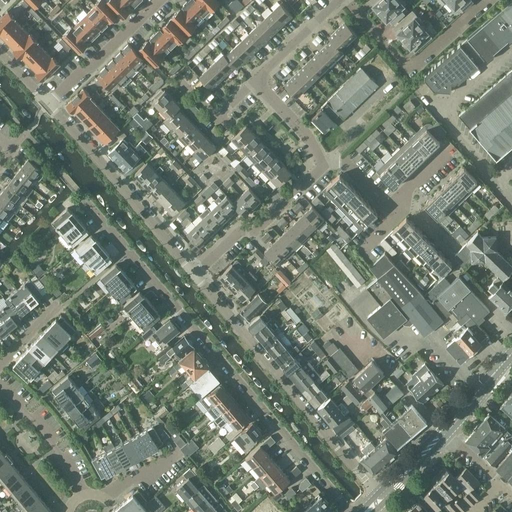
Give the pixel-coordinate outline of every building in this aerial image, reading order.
[(118,14),(104,0),(98,0),(94,4),(105,16),(109,20),(110,21),(118,14)] [(130,10),(119,0),(106,0),(106,1),(105,0),(104,0),(118,14),(122,18),(130,10)] [(138,2),(135,0),(119,0),(130,10),(129,9),(132,6),(133,7),(138,2)] [(191,0),(189,0),(183,6),(200,23),(203,19),(198,14),(202,11),(191,0)] [(205,0),(191,0),(202,11),(206,7),(210,12),(214,9),(205,0)] [(205,0),(214,9),(217,5),(213,0),(205,0)] [(374,9),(379,14),(394,0),(369,0),(369,1),(374,6),(375,5),(377,7),(374,9)] [(402,0),(394,0),(379,14),(383,19),(385,16),(387,19),(386,20),(391,25),(408,10),(404,5),(406,3),(402,0)] [(448,0),(446,2),(446,3),(453,10),(455,8),(459,12),(473,0),(448,0)] [(511,0),(497,12),(511,29),(511,0)] [(242,7),(237,2),(235,4),(237,6),(233,10),(236,13),(242,7)] [(281,3),(272,11),(284,24),(293,16),(281,3)] [(109,20),(105,16),(94,4),(93,5),(95,6),(87,13),(91,16),(102,29),(107,24),(106,23),(109,20)] [(200,23),(183,6),(176,13),(188,25),(192,21),(197,26),(200,23)] [(0,32),(14,19),(15,18),(8,11),(3,15),(2,15),(0,16),(0,32)] [(272,11),(264,19),(276,31),(284,24),(272,11)] [(403,41),(421,25),(423,23),(412,11),(393,28),(398,33),(399,32),(401,34),(399,36),(403,41)] [(511,29),(497,12),(483,25),(501,46),(509,40),(510,41),(511,39),(511,29)] [(102,29),(91,16),(87,13),(80,21),(95,36),(100,31),(99,30),(101,28),(102,29)] [(168,21),(179,33),(183,29),(188,34),(192,30),(175,13),(168,21)] [(14,19),(0,32),(0,33),(3,37),(2,38),(6,42),(21,27),(14,19)] [(264,19),(257,26),(269,39),(276,31),(264,19)] [(95,36),(80,21),(72,28),(87,44),(87,43),(86,42),(89,40),(90,41),(95,36)] [(168,21),(160,28),(177,45),(180,41),(175,37),(179,33),(168,21)] [(345,22),(337,30),(349,42),(357,34),(345,22)] [(421,25),(403,41),(407,46),(410,44),(412,46),(410,47),(415,52),(432,37),(421,25)] [(468,37),(468,38),(486,58),(488,60),(495,54),(494,52),(501,46),(483,25),(468,37)] [(257,26),(249,34),(261,46),(269,39),(257,26)] [(21,27),(6,42),(10,46),(11,45),(14,48),(29,34),(21,27)] [(87,44),(72,28),(71,27),(63,35),(79,52),(87,44)] [(160,28),(153,35),(165,47),(169,44),(173,48),(177,45),(160,28)] [(329,38),(331,40),(341,50),(341,49),(349,42),(337,30),(329,38)] [(14,48),(13,49),(21,57),(36,42),(38,41),(30,33),(29,34),(14,48)] [(249,34),(241,41),(253,54),(261,46),(249,34)] [(153,35),(146,42),(162,59),(166,55),(161,51),(165,47),(153,35)] [(486,58),(468,38),(461,44),(460,44),(425,74),(425,79),(434,90),(451,91),(452,83),(454,84),(457,81),(459,83),(479,65),(478,65),(486,58)] [(331,40),(324,47),(336,60),(344,52),(341,49),(341,50),(331,40)] [(241,41),(233,49),(245,61),(253,54),(241,41)] [(44,50),(36,42),(21,57),(22,56),(26,60),(25,61),(29,65),(44,50)] [(162,59),(146,42),(139,49),(150,62),(155,58),(159,62),(162,59)] [(120,51),(120,52),(135,67),(143,59),(128,44),(123,49),(124,50),(122,53),(120,51)] [(324,47),(316,55),(328,67),(336,60),(324,47)] [(233,49),(226,56),(235,66),(235,67),(237,69),(245,61),(233,49)] [(44,50),(29,65),(33,69),(34,68),(37,71),(51,57),(44,50)] [(113,59),(112,59),(128,75),(135,67),(120,52),(115,57),(116,58),(114,60),(113,59)] [(224,53),(215,62),(227,74),(235,67),(235,66),(226,56),(224,53)] [(316,55),(308,62),(320,75),(328,67),(316,55)] [(37,71),(36,72),(43,80),(51,72),(52,73),(56,69),(55,68),(60,63),(53,56),(52,57),(51,57),(37,71)] [(105,67),(120,82),(128,75),(112,59),(107,64),(108,65),(106,68),(105,67)] [(215,62),(208,69),(220,81),(227,74),(215,62)] [(308,62),(300,70),(312,82),(320,75),(308,62)] [(367,68),(378,80),(383,76),(371,64),(367,68)] [(120,82),(105,67),(100,72),(101,73),(98,76),(112,90),(120,82)] [(344,118),(378,86),(361,68),(320,108),(322,109),(312,119),(325,131),(335,122),(333,120),(340,113),(344,118)] [(220,81),(208,69),(199,77),(211,89),(220,81)] [(511,69),(459,115),(470,128),(497,159),(511,146),(511,69)] [(300,70),(293,77),(304,90),(312,82),(300,70)] [(161,76),(152,84),(156,89),(163,82),(164,79),(161,76)] [(304,90),(293,77),(284,85),(296,97),(304,90)] [(74,112),(75,111),(89,97),(91,96),(83,88),(66,104),(74,112)] [(153,102),(161,110),(173,98),(165,90),(153,102)] [(82,118),(83,119),(97,105),(89,97),(75,111),(78,114),(77,115),(81,119),(82,118)] [(161,110),(168,117),(179,107),(179,108),(181,106),(173,98),(161,110)] [(182,104),(189,112),(195,106),(191,101),(188,98),(182,104)] [(411,98),(404,104),(410,111),(417,106),(411,98)] [(89,127),(90,126),(104,112),(97,105),(83,119),(85,122),(84,123),(89,127)] [(128,112),(130,114),(137,108),(134,106),(128,112)] [(189,112),(197,120),(203,114),(195,106),(189,112)] [(174,127),(186,115),(179,108),(179,107),(168,117),(162,122),(170,130),(174,127)] [(137,108),(130,114),(133,116),(139,110),(137,108)] [(92,131),(96,135),(112,120),(104,112),(90,126),(93,130),(92,131)] [(203,114),(197,120),(204,127),(210,121),(203,114)] [(382,123),(386,128),(396,118),(392,114),(382,123)] [(174,127),(181,134),(181,135),(194,123),(186,115),(174,127)] [(143,127),(150,120),(147,116),(140,123),(143,127)] [(139,124),(133,118),(129,122),(135,128),(139,124)] [(112,120),(96,135),(97,134),(100,137),(99,138),(104,143),(115,132),(119,128),(112,120)] [(146,130),(153,123),(150,120),(143,127),(146,130)] [(424,126),(416,133),(432,150),(433,149),(437,147),(436,146),(440,142),(438,140),(446,132),(438,122),(433,126),(431,125),(430,124),(428,124),(426,125),(424,126)] [(189,142),(189,143),(201,131),(194,123),(181,135),(181,134),(177,138),(185,146),(189,142)] [(135,129),(141,134),(145,130),(140,125),(135,129)] [(234,137),(242,145),(254,133),(246,125),(234,137)] [(115,132),(122,140),(109,153),(117,161),(133,146),(129,142),(127,143),(123,139),(127,135),(120,127),(119,128),(115,132)] [(376,128),(371,133),(375,138),(380,133),(376,128)] [(139,136),(142,140),(149,133),(145,130),(139,136)] [(189,143),(196,150),(209,138),(201,131),(189,143)] [(149,133),(142,140),(146,143),(152,137),(149,133)] [(242,145),(249,153),(262,141),(254,133),(242,145)] [(375,138),(371,133),(366,138),(370,143),(375,138)] [(416,133),(408,141),(424,157),(425,156),(429,154),(429,153),(432,150),(416,133)] [(168,141),(164,136),(160,140),(164,144),(168,141)] [(209,138),(196,150),(204,158),(216,147),(209,138)] [(249,153),(257,161),(269,149),(262,141),(249,153)] [(355,149),(359,153),(367,145),(363,141),(355,149)] [(408,141),(400,148),(416,165),(417,164),(422,162),(421,161),(424,157),(408,141)] [(133,146),(117,161),(126,170),(146,150),(139,142),(134,147),(133,146)] [(219,151),(227,159),(231,155),(223,147),(219,151)] [(400,148),(393,156),(409,172),(410,171),(414,169),(413,168),(416,165),(400,148)] [(257,161),(264,169),(277,157),(269,149),(257,161)] [(393,156),(385,163),(401,180),(402,179),(406,177),(405,175),(409,172),(393,156)] [(264,169),(272,176),(284,164),(277,157),(264,169)] [(28,159),(21,167),(35,178),(41,169),(28,159)] [(240,161),(236,159),(231,164),(234,167),(238,163),(240,161)] [(138,181),(141,184),(160,166),(160,165),(155,170),(147,162),(135,174),(140,179),(138,181)] [(401,180),(385,163),(377,171),(393,188),(394,186),(398,184),(397,183),(401,180)] [(284,164),(272,176),(280,185),(292,173),(284,164)] [(146,185),(150,190),(163,178),(159,174),(164,169),(160,166),(141,184),(144,187),(146,185)] [(21,167),(15,175),(29,186),(35,178),(21,167)] [(457,174),(456,175),(472,191),(480,184),(464,167),(460,171),(459,170),(457,174)] [(246,171),(242,175),(249,183),(253,178),(246,171)] [(15,175),(9,183),(22,194),(29,186),(15,175)] [(323,190),(331,198),(347,183),(346,182),(344,177),(343,178),(340,175),(323,190)] [(449,181),(448,182),(464,199),(472,191),(456,175),(453,178),(451,177),(449,181)] [(153,196),(156,199),(170,186),(163,178),(150,190),(155,194),(153,196)] [(441,189),(440,190),(456,206),(464,199),(448,182),(445,186),(444,185),(441,189)] [(9,183),(2,191),(16,202),(22,194),(9,183)] [(331,198),(338,206),(355,190),(354,189),(352,185),(350,186),(347,183),(331,198)] [(160,201),(165,206),(178,194),(170,186),(156,199),(159,202),(160,201)] [(249,188),(241,195),(254,209),(258,206),(256,205),(261,200),(249,188)] [(338,206),(346,214),(362,198),(361,197),(359,193),(358,194),(355,190),(338,206)] [(434,196),(433,197),(448,214),(456,206),(440,190),(437,193),(436,192),(434,196)] [(2,191),(0,194),(0,202),(10,210),(16,202),(2,191)] [(178,194),(165,206),(169,210),(168,211),(171,215),(185,202),(178,194)] [(201,194),(198,197),(203,202),(206,199),(201,194)] [(215,200),(218,203),(219,203),(232,217),(235,214),(234,213),(238,209),(238,208),(233,203),(234,203),(233,203),(226,195),(222,200),(218,197),(215,200)] [(241,195),(233,203),(234,203),(233,203),(238,208),(238,209),(245,216),(250,211),(251,212),(254,209),(241,195)] [(312,201),(316,206),(321,201),(317,196),(312,201)] [(203,202),(198,197),(194,200),(199,205),(203,202)] [(448,214),(433,197),(429,201),(428,200),(426,204),(424,205),(440,222),(448,214)] [(346,214),(353,222),(370,206),(369,205),(367,201),(365,201),(362,198),(346,214)] [(0,202),(0,215),(3,218),(10,210),(0,202)] [(219,203),(218,203),(211,211),(223,223),(227,219),(229,220),(232,217),(219,203)] [(495,205),(490,210),(494,214),(499,209),(495,205)] [(312,206),(304,214),(316,226),(324,219),(312,206)] [(370,206),(353,222),(354,223),(354,224),(358,228),(355,231),(358,233),(364,227),(378,214),(376,213),(374,209),(373,209),(370,206)] [(52,221),(62,234),(79,219),(72,211),(71,212),(67,208),(52,221)] [(207,208),(200,215),(216,232),(219,229),(218,228),(223,223),(211,211),(210,211),(207,208)] [(322,212),(327,217),(331,213),(326,208),(322,212)] [(494,214),(490,210),(485,215),(489,219),(494,214)] [(331,213),(327,217),(332,222),(336,218),(331,213)] [(304,214),(296,221),(308,234),(316,226),(304,214)] [(192,222),(195,226),(195,225),(207,238),(212,234),(213,235),(216,232),(200,215),(192,222)] [(393,231),(400,239),(414,226),(411,223),(411,221),(407,219),(406,218),(393,231)] [(79,219),(62,234),(73,246),(88,232),(85,228),(86,227),(79,219)] [(478,219),(473,224),(477,228),(482,223),(478,219)] [(296,221),(288,229),(300,241),(300,242),(302,244),(310,236),(308,234),(296,221)] [(477,228),(473,224),(468,228),(472,233),(477,228)] [(195,225),(195,226),(187,234),(192,240),(188,244),(196,252),(204,244),(203,242),(207,238),(195,225)] [(335,230),(340,235),(344,231),(339,226),(335,230)] [(400,239),(408,247),(421,234),(418,230),(419,229),(415,227),(414,226),(400,239)] [(288,229),(280,236),(293,249),(300,242),(300,241),(288,229)] [(344,231),(340,235),(345,240),(349,236),(344,231)] [(478,232),(455,256),(455,258),(466,271),(476,262),(485,262),(503,279),(511,269),(511,264),(497,250),(496,236),(483,236),(478,232)] [(408,247),(415,255),(429,242),(426,238),(426,237),(422,235),(421,234),(408,247)] [(456,238),(461,243),(465,239),(460,234),(456,238)] [(75,249),(86,261),(102,247),(96,239),(95,240),(91,235),(75,249)] [(280,236),(273,244),(287,259),(289,258),(291,256),(293,255),(294,253),(295,251),(293,249),(280,236)] [(380,243),(386,250),(390,246),(384,239),(380,243)] [(415,255),(423,262),(436,249),(433,246),(434,245),(430,243),(429,242),(415,255)] [(287,259),(273,244),(264,252),(277,264),(279,267),(287,259)] [(335,244),(327,250),(357,287),(365,281),(335,244)] [(390,246),(386,250),(393,256),(397,252),(390,246)] [(102,247),(86,261),(96,273),(112,260),(108,255),(109,254),(102,247)] [(423,262),(430,270),(444,257),(441,254),(441,253),(437,250),(436,249),(423,262)] [(369,267),(377,278),(394,264),(384,253),(369,267)] [(354,255),(349,259),(367,279),(371,275),(354,255)] [(444,257),(430,270),(438,278),(452,265),(448,262),(449,260),(445,258),(444,257)] [(223,280),(228,284),(244,269),(240,265),(241,263),(237,259),(218,278),(221,281),(223,280)] [(396,263),(401,269),(405,265),(400,259),(396,263)] [(100,278),(111,290),(127,276),(121,268),(120,269),(116,264),(100,278)] [(441,302),(442,301),(436,294),(428,301),(430,304),(430,305),(394,264),(377,278),(392,296),(368,316),(384,335),(401,321),(404,325),(410,325),(413,322),(424,335),(450,313),(441,302)] [(405,265),(401,269),(406,274),(410,270),(405,265)] [(43,272),(37,266),(33,270),(38,276),(43,272)] [(230,291),(234,294),(253,275),(250,271),(247,273),(244,269),(228,284),(232,289),(230,291)] [(275,274),(286,286),(291,281),(279,269),(275,274)] [(413,277),(418,282),(422,278),(417,273),(413,277)] [(253,275),(234,294),(237,297),(238,295),(243,301),(259,285),(255,281),(257,279),(253,275)] [(127,276),(111,290),(121,302),(137,289),(133,284),(134,283),(127,276)] [(470,317),(474,321),(475,323),(489,311),(470,288),(459,276),(450,284),(445,278),(424,296),(428,300),(436,294),(442,301),(458,319),(466,312),(470,317)] [(511,289),(511,290),(497,277),(488,287),(493,291),(488,295),(489,296),(489,297),(504,312),(511,304),(511,289)] [(422,278),(418,282),(423,287),(427,283),(426,283),(422,278)] [(29,279),(17,289),(31,306),(39,300),(38,299),(43,295),(29,279)] [(278,291),(284,286),(280,281),(274,286),(278,291)] [(5,300),(7,303),(8,302),(18,315),(19,315),(22,312),(23,313),(31,306),(17,289),(5,300)] [(124,305),(134,317),(151,303),(144,295),(143,296),(139,292),(124,305)] [(259,294),(241,311),(249,319),(267,302),(259,294)] [(282,301),(278,304),(283,310),(287,307),(282,301)] [(8,302),(7,303),(0,308),(0,317),(10,329),(17,323),(17,322),(21,318),(19,315),(18,315),(8,302)] [(265,310),(269,314),(277,306),(273,302),(265,310)] [(151,303),(134,317),(145,330),(160,316),(157,312),(157,311),(151,303)] [(286,311),(291,317),(295,313),(290,307),(286,311)] [(248,325),(255,333),(267,323),(266,322),(268,320),(268,318),(266,315),(264,315),(262,313),(260,315),(248,325)] [(295,313),(291,317),(296,323),(300,319),(295,313)] [(56,319),(49,326),(65,341),(76,329),(61,315),(57,319),(56,319)] [(103,321),(107,325),(113,320),(109,315),(103,321)] [(10,329),(0,317),(0,335),(1,335),(2,335),(10,329)] [(474,321),(470,317),(452,333),(456,337),(447,344),(460,359),(461,359),(462,360),(463,360),(464,360),(465,360),(469,356),(469,355),(470,354),(469,354),(469,353),(469,352),(480,342),(473,335),(474,333),(468,326),(474,321)] [(154,340),(159,346),(167,339),(168,341),(174,336),(172,335),(179,329),(177,328),(179,327),(175,323),(174,324),(170,319),(157,330),(149,337),(153,341),(154,340)] [(255,333),(262,341),(273,331),(270,327),(272,325),(268,321),(267,323),(255,333)] [(487,336),(475,323),(474,321),(468,326),(474,333),(473,335),(480,342),(487,336)] [(88,334),(91,338),(97,333),(99,333),(100,333),(102,331),(103,329),(104,328),(100,324),(88,334)] [(149,337),(157,330),(153,325),(141,335),(145,340),(149,337)] [(306,331),(301,325),(297,328),(303,334),(306,331)] [(43,333),(58,348),(62,351),(69,344),(65,341),(49,326),(43,333)] [(262,341),(268,348),(280,339),(276,335),(280,331),(278,328),(273,331),(262,341)] [(312,338),(306,331),(303,334),(308,341),(312,338)] [(43,333),(36,340),(52,355),(58,348),(43,333)] [(268,348),(275,356),(290,343),(290,344),(291,343),(285,335),(280,339),(268,348)] [(166,352),(158,359),(160,361),(160,363),(161,364),(164,364),(165,363),(166,361),(171,357),(170,356),(176,351),(181,356),(193,346),(184,336),(172,346),(166,352)] [(36,340),(29,347),(45,362),(52,355),(36,340)] [(312,354),(316,351),(320,348),(314,341),(310,344),(306,347),(312,354)] [(290,343),(275,356),(281,364),(293,354),(299,349),(296,345),(293,347),(290,344),(290,343)] [(29,347),(23,354),(39,369),(45,362),(29,347)] [(358,369),(354,365),(340,347),(330,355),(349,377),(358,369)] [(182,365),(187,370),(202,357),(194,348),(178,362),(181,366),(182,365)] [(320,348),(316,351),(321,357),(325,354),(320,348)] [(283,366),(290,374),(307,359),(300,352),(294,356),(283,366)] [(87,361),(92,368),(101,360),(96,353),(87,361)] [(39,369),(23,354),(16,361),(17,362),(13,366),(28,380),(39,369)] [(330,355),(324,361),(329,367),(336,362),(330,355)] [(118,369),(124,364),(118,356),(112,361),(118,369)] [(181,385),(184,389),(210,366),(202,357),(187,370),(192,376),(181,385)] [(290,374),(296,382),(314,367),(307,359),(290,374)] [(350,395),(353,399),(356,402),(363,396),(361,394),(384,373),(372,361),(350,381),(349,379),(341,386),(348,394),(350,395)] [(336,362),(329,367),(334,373),(339,369),(340,367),(336,362)] [(425,363),(414,373),(433,393),(443,383),(425,363)] [(210,366),(184,389),(191,383),(200,395),(219,380),(209,368),(210,368),(209,368),(210,367),(210,366)] [(296,382),(303,389),(320,375),(314,367),(296,382)] [(303,389),(309,397),(321,388),(318,384),(330,374),(326,370),(320,375),(303,389)] [(336,375),(341,381),(345,378),(340,372),(336,375)] [(433,393),(414,373),(412,375),(412,378),(406,384),(408,386),(407,386),(409,389),(410,388),(412,390),(410,391),(420,402),(422,401),(423,402),(433,393)] [(55,394),(61,402),(78,388),(68,376),(52,389),(56,393),(55,394)] [(122,383),(119,379),(114,384),(112,385),(115,389),(116,391),(124,385),(122,383)] [(43,392),(52,385),(48,380),(39,387),(43,392)] [(199,400),(208,410),(227,393),(225,391),(226,390),(221,384),(210,393),(208,392),(199,400)] [(404,394),(398,386),(383,399),(389,407),(404,394)] [(61,402),(67,409),(84,395),(78,388),(61,402)] [(321,388),(309,397),(316,405),(327,396),(321,388)] [(154,396),(149,390),(141,396),(146,403),(154,396)] [(387,405),(375,391),(368,397),(373,403),(384,416),(404,440),(412,434),(393,413),(391,410),(386,414),(382,409),(387,405)] [(208,410),(215,418),(235,401),(230,395),(229,396),(227,393),(208,410)] [(342,396),(339,399),(342,403),(345,400),(350,395),(348,394),(343,398),(342,396)] [(67,409),(73,417),(90,403),(84,395),(67,409)] [(348,404),(353,399),(350,395),(345,400),(348,404)] [(511,397),(510,396),(501,405),(511,414),(511,397)] [(318,408),(325,416),(338,406),(331,397),(318,408)] [(366,409),(373,403),(368,397),(361,404),(366,409)] [(147,405),(151,410),(157,406),(153,400),(147,405)] [(402,400),(398,404),(419,428),(426,421),(411,404),(408,407),(402,400)] [(228,421),(241,410),(239,407),(240,407),(235,401),(215,418),(213,419),(220,427),(228,421)] [(90,403),(73,417),(80,424),(81,424),(84,428),(100,415),(90,403)] [(338,406),(325,416),(332,425),(348,411),(341,403),(338,406)] [(397,410),(393,413),(412,434),(419,428),(398,404),(394,407),(397,410)] [(164,406),(156,413),(160,419),(169,412),(164,406)] [(241,410),(228,421),(235,428),(227,435),(230,439),(241,429),(239,427),(250,418),(245,412),(244,413),(241,410)] [(103,417),(105,420),(113,414),(110,411),(103,417)] [(507,451),(511,446),(511,430),(511,429),(509,432),(488,413),(479,424),(502,443),(500,445),(507,451)] [(348,414),(333,426),(340,434),(355,422),(348,414)] [(404,440),(384,416),(380,419),(386,425),(382,429),(397,446),(404,440)] [(163,427),(174,440),(180,435),(181,434),(170,421),(163,427)] [(159,422),(139,433),(150,452),(159,447),(158,446),(163,443),(162,441),(170,436),(159,422)] [(252,423),(234,438),(246,452),(254,445),(252,442),(261,434),(260,432),(261,431),(257,427),(256,427),(252,423)] [(479,424),(473,431),(502,458),(507,451),(500,445),(502,443),(479,424)] [(488,459),(494,466),(502,458),(473,431),(465,440),(482,454),(482,455),(487,460),(488,459)] [(139,433),(131,437),(141,457),(150,452),(139,433)] [(180,435),(174,440),(181,448),(186,443),(180,435)] [(208,446),(214,453),(225,443),(219,436),(208,446)] [(245,458),(253,467),(268,454),(263,449),(264,447),(268,447),(275,441),(271,436),(245,458)] [(131,437),(123,442),(133,461),(141,457),(131,437)] [(386,437),(375,446),(388,461),(399,451),(386,437)] [(196,448),(189,440),(186,443),(181,448),(180,448),(187,456),(196,448)] [(388,461),(375,446),(371,441),(362,449),(366,454),(360,459),(371,472),(376,471),(388,461)] [(103,447),(105,451),(106,451),(116,470),(125,466),(114,447),(112,442),(103,447)] [(123,442),(114,447),(125,466),(133,461),(123,442)] [(496,467),(508,478),(511,472),(511,446),(507,451),(502,458),(494,466),(496,467)] [(106,451),(105,451),(92,459),(102,477),(107,474),(107,475),(116,470),(106,451)] [(253,467),(260,475),(275,463),(268,454),(253,467)] [(0,464),(0,478),(14,466),(8,458),(0,464)] [(275,463),(260,475),(254,480),(255,481),(262,489),(268,484),(282,471),(275,463)] [(0,478),(0,480),(5,487),(21,474),(14,466),(0,478)] [(282,471),(268,484),(275,493),(290,480),(301,471),(296,466),(289,472),(289,476),(287,476),(282,471)] [(180,492),(186,499),(198,489),(195,485),(200,480),(193,472),(190,468),(183,474),(190,483),(180,492)] [(445,468),(438,474),(455,492),(461,486),(466,481),(459,475),(455,478),(445,468)] [(466,468),(459,475),(466,481),(461,486),(468,493),(476,502),(481,497),(472,488),(479,482),(466,468)] [(5,487),(12,495),(27,482),(21,474),(5,487)] [(435,485),(431,489),(437,496),(442,491),(448,498),(455,492),(438,474),(431,481),(435,485)] [(300,486),(303,490),(311,483),(306,478),(301,482),(300,486)] [(225,488),(219,480),(215,484),(221,491),(225,488)] [(12,495),(18,503),(34,490),(27,482),(12,495)] [(186,499),(193,507),(210,492),(204,485),(199,489),(198,489),(186,499)] [(295,492),(296,492),(292,487),(292,488),(284,494),(288,498),(295,493),(295,492)] [(437,496),(431,489),(424,495),(437,509),(448,498),(442,491),(437,496)] [(18,503),(25,511),(40,498),(34,490),(18,503)] [(138,490),(125,500),(134,511),(145,511),(147,511),(142,504),(146,501),(138,490)] [(279,490),(272,496),(276,501),(283,495),(279,490)] [(193,507),(196,511),(201,511),(211,504),(216,500),(210,492),(193,507)] [(234,507),(239,503),(238,503),(243,499),(236,492),(228,499),(234,507)] [(332,511),(333,510),(331,508),(331,507),(319,492),(315,496),(318,499),(311,505),(317,511),(332,511)] [(472,506),(476,502),(468,493),(463,498),(472,506)] [(160,511),(166,507),(156,496),(146,505),(152,511),(160,511)] [(25,511),(38,511),(47,506),(40,498),(25,511)] [(134,511),(125,500),(118,506),(122,511),(134,511)] [(462,511),(467,508),(458,500),(454,504),(461,511),(462,511)] [(428,511),(422,504),(419,501),(418,502),(417,501),(409,509),(411,511),(428,511)] [(461,511),(454,504),(452,502),(447,506),(452,511),(461,511)]
